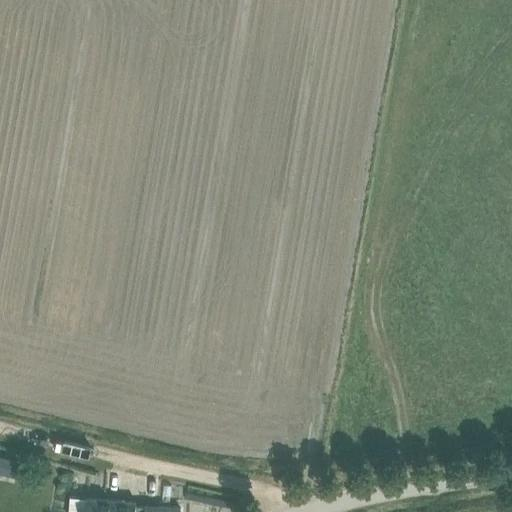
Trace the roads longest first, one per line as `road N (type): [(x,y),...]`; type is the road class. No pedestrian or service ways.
road 1 (track): [(285,511),(256,488),(0,428)]
road 2 (unclassified): [(304,511),(511,479)]
